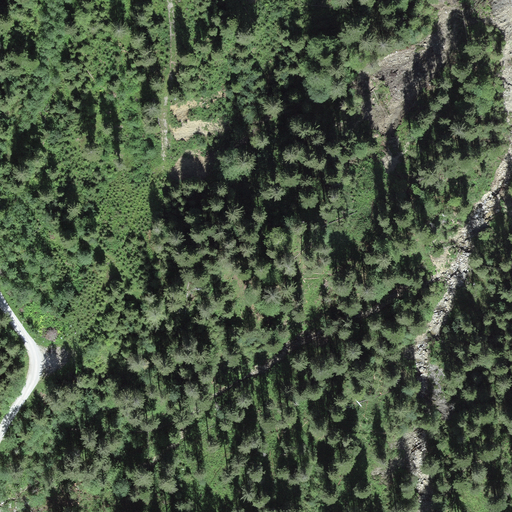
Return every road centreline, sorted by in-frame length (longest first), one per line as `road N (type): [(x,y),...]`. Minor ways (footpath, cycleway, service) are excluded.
road 1 (track): [(0,292),(35,367),(0,432)]
road 2 (track): [(167,142),(171,0)]
